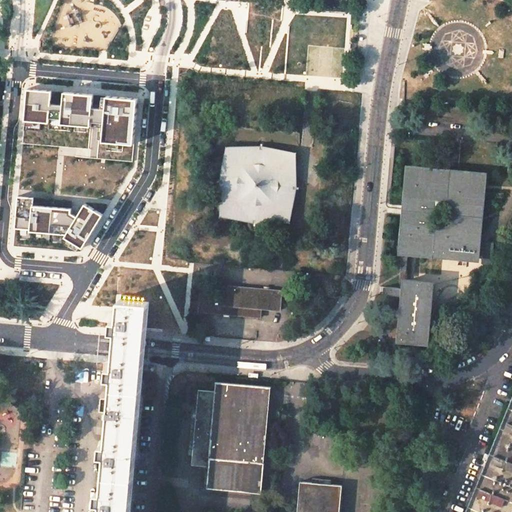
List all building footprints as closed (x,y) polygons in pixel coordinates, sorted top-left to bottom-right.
[(52,91),(28,89),(25,120),(49,122),(50,118),(62,119),(62,123),(90,126),(91,121),(105,122),(103,141),(135,144),(139,98),(108,95),(106,109),(92,107),(94,95),(64,92),(63,104),(51,103),(52,91)] [(288,219),(293,155),(230,150),(225,214),(288,219)] [(483,176),(409,169),(402,251),(476,258),(483,176)] [(34,197),(19,196),(16,228),(20,228),(20,239),(62,243),(70,248),(78,250),(81,245),(83,247),(102,214),(84,202),(80,208),(76,214),(71,212),(71,208),(33,204),(34,197)] [(387,287),(387,294),(391,295),(388,326),(395,327),(398,295),(404,296),(400,342),(425,344),(431,284),(406,282),(405,288),(387,287)] [(281,310),(282,293),(219,287),(219,295),(200,293),(198,311),(261,317),(262,308),(281,310)] [(114,377),(113,385),(143,388),(146,365),(147,354),(148,342),(149,332),(151,300),(121,297),(119,318),(114,318),(113,329),(118,329),(117,340),(116,351),(115,362),(115,365),(110,364),(109,376),(114,377)] [(263,463),(271,387),(217,382),(216,391),(198,390),(192,465),(209,467),(207,487),(251,491),(251,492),(261,493),(264,463),(263,463)] [(105,473),(136,475),(143,388),(113,385),(108,442),(103,441),(102,453),(107,454),(105,473)] [(511,404),(500,435),(511,439),(511,404)] [(368,447),(395,450),(396,431),(369,429),(368,447)] [(511,439),(500,435),(487,468),(511,477),(511,439)] [(511,511),(511,477),(487,468),(474,501),(503,511),(511,511)] [(101,511),(132,511),(136,475),(105,473),(104,489),(99,488),(98,500),(103,501),(101,511)] [(339,511),(342,485),(300,481),(297,511),(339,511)] [(503,511),(474,501),(469,511),(503,511)]
